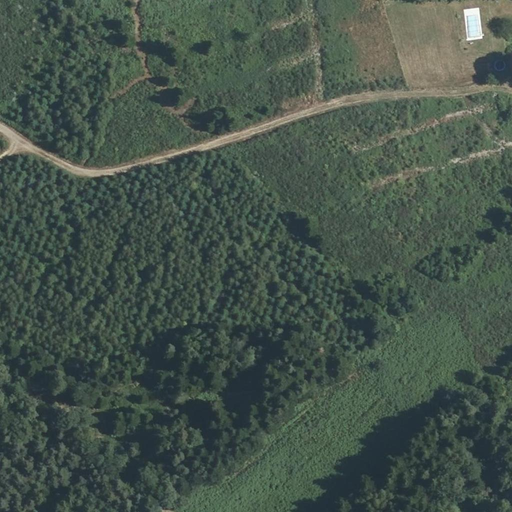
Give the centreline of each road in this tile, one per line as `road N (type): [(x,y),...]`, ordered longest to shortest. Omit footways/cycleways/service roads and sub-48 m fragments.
road 1 (track): [(200,511),(347,381),(373,373),(379,395),(343,428),(282,446),(274,460),(284,472),(320,454),(375,403),(394,402),(400,422),(300,511)]
road 2 (track): [(0,440),(43,447),(162,511)]
